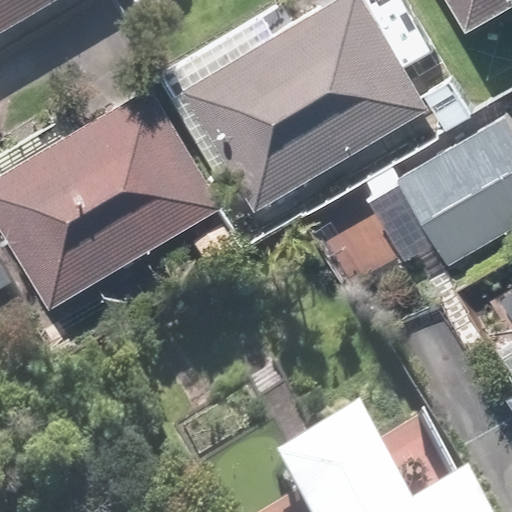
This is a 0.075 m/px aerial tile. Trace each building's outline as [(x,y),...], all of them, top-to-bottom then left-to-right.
[(0,0),(0,43),(73,0),(0,0)] [(326,0),(187,81),(259,204),(434,103),(373,0),(326,0)] [(456,0),(470,23),(508,0),(456,0)] [(0,170),(0,216),(52,304),(228,200),(155,79),(0,170)] [(511,114),(508,108),(397,174),(450,263),(511,226),(511,114)] [(468,511),(453,485),(407,511),(396,511),(345,427),(263,475),(285,511),(468,511)]
